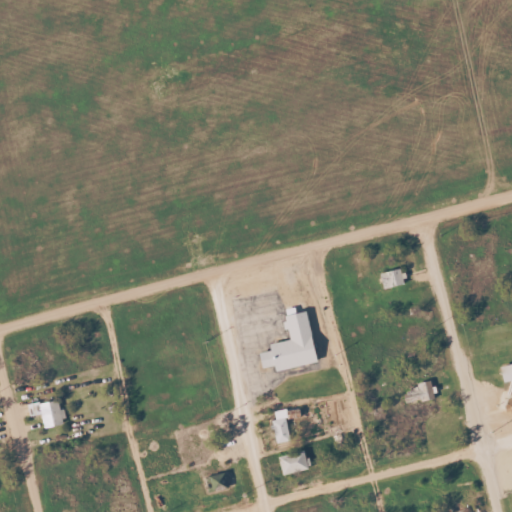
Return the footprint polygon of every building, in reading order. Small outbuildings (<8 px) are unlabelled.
[(383,289),(405,283),(401,267),(379,273),(383,289)] [(315,363),(305,311),(283,315),(287,340),(267,344),(269,350),(257,352),(260,368),(272,366),(273,370),(315,363)] [(511,363),(498,366),(502,382),(511,380),(511,396),(510,397),(511,406),(511,363)] [(434,398),(431,383),(402,388),(405,404),(434,398)] [(41,414),(43,428),(65,424),(62,408),(59,409),(57,399),(28,405),(30,416),(41,414)] [(285,409),(277,410),(278,418),(272,419),(275,443),(289,441),(285,409)] [(309,467),(304,449),(277,456),(281,475),(309,467)] [(228,487),(224,472),(207,476),(211,491),(228,487)]
